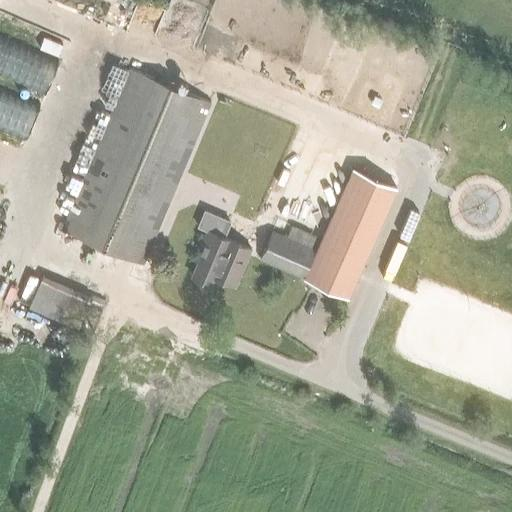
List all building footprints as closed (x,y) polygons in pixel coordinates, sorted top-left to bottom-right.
[(64,44),(43,35),(37,49),(58,58),(64,44)] [(351,116),(377,128),(413,48),(387,37),(351,116)] [(129,69),(61,231),(135,262),(142,265),(142,264),(210,103),(129,69)] [(395,186),(351,167),(308,267),(314,270),(309,280),(348,296),(395,186)] [(198,261),(192,276),(209,283),(212,276),(229,283),(234,271),(239,273),(249,246),(222,235),(228,220),(202,210),(196,226),(204,229),(193,259),(198,261)] [(260,258),(302,276),(314,249),(272,230),(260,258)] [(33,310),(89,324),(97,291),(41,277),(33,310)]
